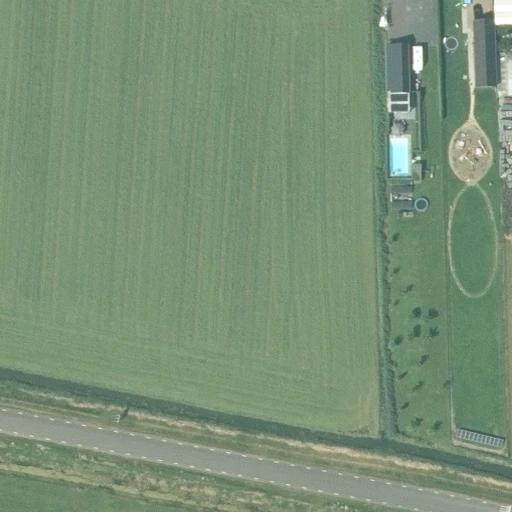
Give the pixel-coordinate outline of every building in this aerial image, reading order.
[(511,0),(492,0),(494,20),(494,24),(511,23),(511,0)] [(435,44),(435,25),(423,26),(423,44),(435,44)] [(494,32),(472,32),(474,75),(496,74),(494,32)] [(386,47),(387,67),(408,67),(408,46),(386,47)] [(408,67),(387,67),(388,94),(409,94),(408,67)] [(409,114),(409,94),(388,94),(388,114),(409,114)] [(419,166),(410,166),(410,182),(419,182),(419,166)] [(396,424),(412,423),(411,385),(394,386),(396,424)]
